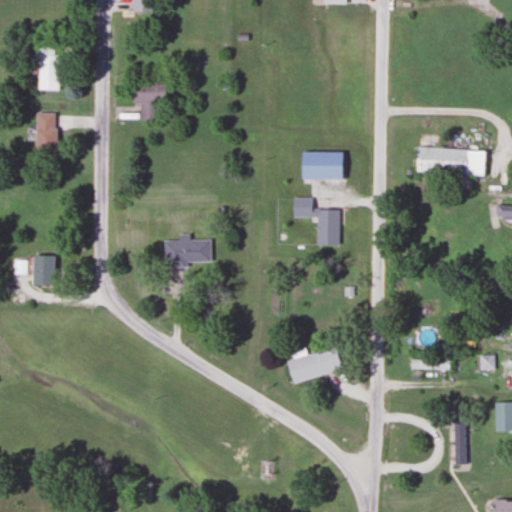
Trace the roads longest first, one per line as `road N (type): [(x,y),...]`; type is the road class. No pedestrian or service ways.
road 1 (residential): [(374,484),(291,419),(149,333),(106,286),(102,0)]
road 2 (residential): [(372,511),(384,0)]
